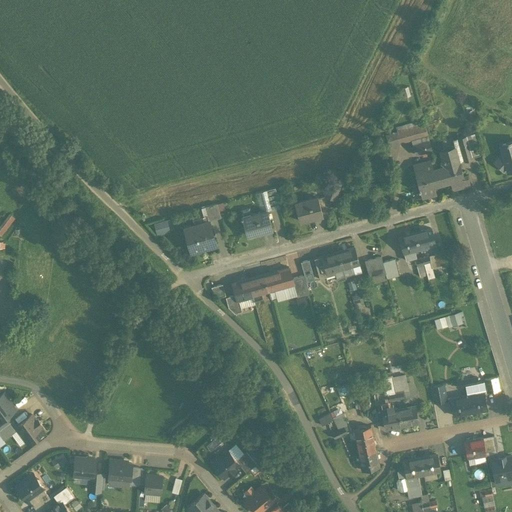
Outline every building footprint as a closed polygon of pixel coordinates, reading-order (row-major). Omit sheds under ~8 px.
[(408,86),(402,88),(404,97),(410,95),(408,86)] [(473,109),(466,111),(468,120),(475,118),(473,109)] [(419,120),(396,127),(397,132),(421,125),(419,120)] [(397,132),(388,134),(389,145),(411,139),(427,135),(424,124),(421,125),(397,132)] [(474,133),(466,135),(472,156),(479,154),(474,133)] [(427,135),(411,139),(413,145),(429,141),(427,135)] [(466,135),(457,138),(464,161),(473,158),(472,156),(466,135)] [(511,140),(508,142),(508,141),(506,141),(506,142),(501,144),(503,152),(500,155),(504,158),(498,165),(504,170),(507,167),(508,170),(511,168),(511,140)] [(413,145),(415,154),(432,149),(429,141),(413,145)] [(459,161),(455,146),(440,150),(443,160),(441,160),(442,166),(438,167),(441,180),(449,177),(450,180),(452,188),(469,184),(467,175),(463,176),(459,161)] [(433,168),(430,160),(413,164),(419,188),(420,188),(419,185),(433,182),(434,184),(450,180),(449,177),(441,180),(438,167),(433,168)] [(341,181),(333,177),(325,196),(334,199),(341,181)] [(268,182),(273,200),(282,197),(277,179),(268,182)] [(433,182),(419,185),(420,188),(419,188),(418,188),(418,190),(420,190),(422,197),(436,193),(434,184),(433,182)] [(317,196),(295,202),(300,221),(322,214),(317,196)] [(267,209),(251,214),(249,206),(240,209),(242,216),(241,216),(241,218),(242,217),(247,235),(272,228),(267,209)] [(0,233),(1,235),(16,217),(10,212),(0,224),(0,233)] [(155,221),(156,233),(170,231),(168,219),(155,221)] [(503,230),(500,219),(487,223),(490,234),(503,230)] [(209,220),(184,226),(191,251),(215,244),(209,220)] [(431,228),(415,232),(419,247),(435,243),(431,228)] [(415,232),(399,237),(405,259),(416,257),(414,249),(419,247),(415,232)] [(354,247),(338,251),(343,267),(352,265),(358,263),(354,247)] [(443,250),(435,253),(439,264),(446,262),(443,250)] [(338,251),(314,258),(319,278),(335,273),(336,273),(335,270),(343,267),(338,251)] [(429,255),(422,257),(424,263),(430,261),(431,261),(429,255)] [(381,256),(366,260),(371,277),(385,273),(382,262),(381,256)] [(422,257),(414,259),(416,266),(424,263),(422,257)] [(382,262),(385,273),(386,278),(399,274),(395,258),(382,262)] [(308,259),(300,262),(304,274),(306,282),(314,279),(308,259)] [(352,265),(343,267),(345,276),(354,273),(352,265)] [(288,267),(263,274),(268,290),(268,291),(293,284),(293,283),(292,278),(288,267)] [(343,267),(335,270),(336,273),(335,273),(337,280),(345,278),(345,276),(343,267)] [(263,274),(247,278),(253,296),(252,296),(254,300),(263,298),(261,292),(268,290),(263,274)] [(304,274),(292,278),(293,283),(293,284),(297,297),(303,296),(309,294),(306,282),(304,274)] [(247,278),(232,282),(236,294),(237,300),(238,300),(252,296),(253,296),(247,278)] [(222,284),(211,287),(216,298),(225,296),(222,284)] [(236,294),(225,297),(228,308),(234,313),(241,311),(238,300),(237,300),(236,294)] [(461,310),(434,318),(437,329),(464,321),(461,310)] [(497,377),(483,379),(485,391),(499,388),(497,377)] [(390,378),(381,380),(384,395),(388,394),(393,393),(390,378)] [(444,385),(431,387),(434,402),(447,399),(444,385)] [(3,393),(0,394),(0,419),(7,415),(14,409),(15,409),(15,408),(4,393),(3,392),(2,393),(3,393)] [(482,392),(466,395),(469,411),(485,408),(482,392)] [(466,395),(450,398),(453,414),(469,411),(466,395)] [(415,405),(398,408),(401,424),(417,422),(415,405)] [(398,408),(389,409),(389,407),(381,408),(385,427),(401,424),(398,408)] [(329,413),(318,418),(322,425),(332,420),(329,413)] [(35,419),(31,414),(16,425),(15,426),(18,429),(27,442),(43,430),(39,424),(41,423),(37,418),(35,419)] [(7,415),(0,419),(0,429),(11,421),(7,415)] [(11,421),(0,429),(0,434),(4,440),(18,429),(15,426),(16,425),(12,421),(11,421)] [(370,425),(354,429),(359,453),(375,450),(370,425)] [(344,427),(338,430),(340,435),(346,433),(344,427)] [(338,430),(332,432),(334,438),(340,435),(338,430)] [(493,435),(482,437),(485,454),(497,452),(493,435)] [(482,437),(465,440),(468,457),(485,454),(482,437)] [(227,449),(211,463),(223,477),(229,473),(230,474),(230,473),(229,472),(234,469),(234,470),(235,469),(234,468),(239,464),(240,464),(236,459),(227,449)] [(375,450),(359,453),(362,469),(378,466),(375,450)] [(256,464),(246,451),(236,459),(240,464),(239,464),(246,472),(256,464)] [(59,465),(68,459),(63,452),(54,457),(59,465)] [(496,485),(511,481),(511,453),(490,458),(496,485)] [(436,454),(420,457),(423,473),(439,470),(436,454)] [(95,458),(75,456),(73,474),(89,476),(93,476),(94,472),(95,458)] [(420,457),(403,460),(405,468),(397,470),(398,478),(396,481),(397,488),(400,490),(406,489),(408,497),(421,494),(417,474),(423,473),(420,457)] [(124,460),(110,459),(109,478),(119,479),(119,483),(129,484),(131,466),(131,463),(123,462),(124,460)] [(140,467),(131,466),(129,484),(139,485),(140,467)] [(103,473),(94,472),(93,476),(89,476),(88,489),(97,490),(101,490),(103,473)] [(162,476),(146,474),(144,492),(160,493),(162,476)] [(34,481),(30,475),(21,480),(23,482),(16,487),(26,499),(42,487),(43,487),(37,479),(34,481)] [(261,485),(244,499),(251,508),(254,506),(258,511),(260,511),(261,511),(275,500),(277,498),(270,490),(267,492),(261,485)] [(66,486),(53,495),(59,503),(62,501),(64,504),(74,496),(66,486)] [(42,487),(28,498),(35,508),(50,498),(42,487)] [(214,511),(217,510),(203,494),(188,507),(192,511),(214,511)] [(276,511),(281,508),(275,500),(261,511),(276,511)] [(59,503),(58,504),(57,503),(53,507),(46,511),(69,511),(64,504),(62,501),(59,503)] [(421,502),(412,504),(413,511),(430,511),(429,507),(422,508),(421,502)]
